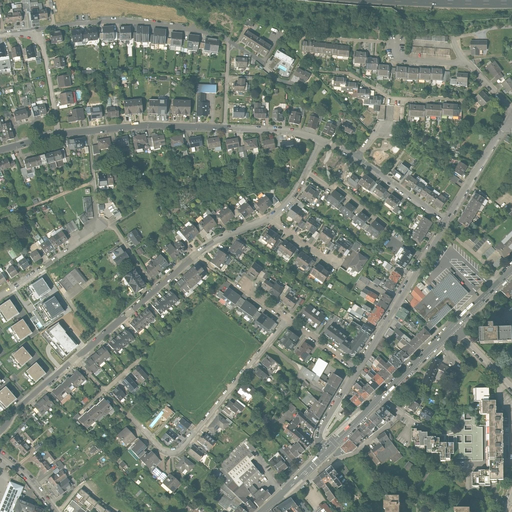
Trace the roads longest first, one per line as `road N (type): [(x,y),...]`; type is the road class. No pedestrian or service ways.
road 1 (residential): [(270,216),(200,250),(0,431)]
road 2 (residential): [(287,319),(181,448),(162,450),(128,415)]
road 3 (residential): [(231,43),(218,34),(123,21),(43,28),(36,37)]
road 4 (secondary): [(325,450),(452,328)]
road 5 (residential): [(357,369),(445,221)]
road 6 (residential): [(224,128),(58,133)]
road 7 (residential): [(445,221),(321,141)]
road 8 (residential): [(0,296),(101,224)]
